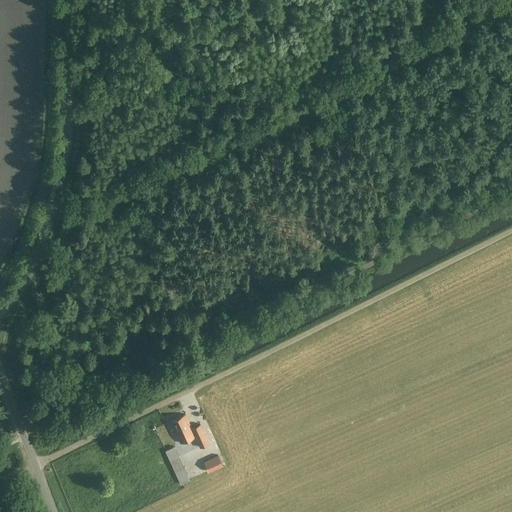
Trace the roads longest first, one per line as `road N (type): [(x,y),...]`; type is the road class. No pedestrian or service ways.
road 1 (unclassified): [(35,467),(511,231)]
road 2 (unclassified): [(0,310),(29,269),(57,198),(69,0)]
